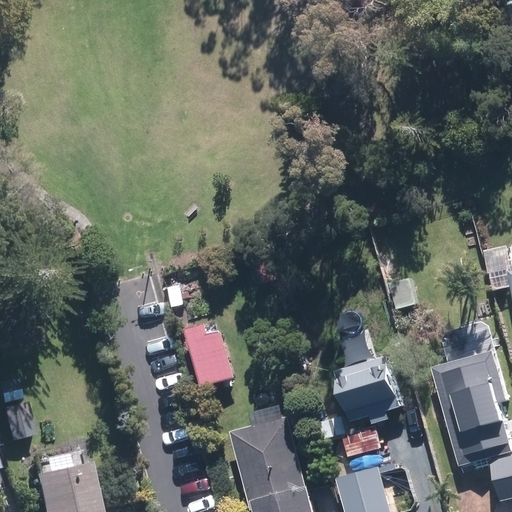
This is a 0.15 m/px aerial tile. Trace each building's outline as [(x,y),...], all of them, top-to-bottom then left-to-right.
[(380,268),(384,283),(396,280),(392,265),(380,268)] [(389,284),(396,310),(415,306),(409,280),(389,284)] [(183,331),(200,390),(234,380),(220,332),(207,336),(204,325),(183,331)] [(431,369),(458,468),(509,454),(496,405),(507,402),(493,352),(431,369)] [(369,418),(372,425),(388,421),(386,412),(400,408),(386,358),(334,373),(348,424),(369,418)] [(0,377),(0,390),(2,402),(17,399),(12,376),(0,377)] [(0,408),(0,424),(5,443),(29,436),(19,403),(0,408)] [(230,434),(252,511),(312,511),(287,419),(230,434)] [(324,426),(327,442),(335,441),(332,425),(324,426)] [(374,428),(342,437),(347,458),(352,476),(368,472),(363,453),(380,449),(374,428)] [(511,456),(490,462),(499,502),(511,498),(511,456)] [(27,476),(35,511),(93,511),(82,463),(27,476)]
